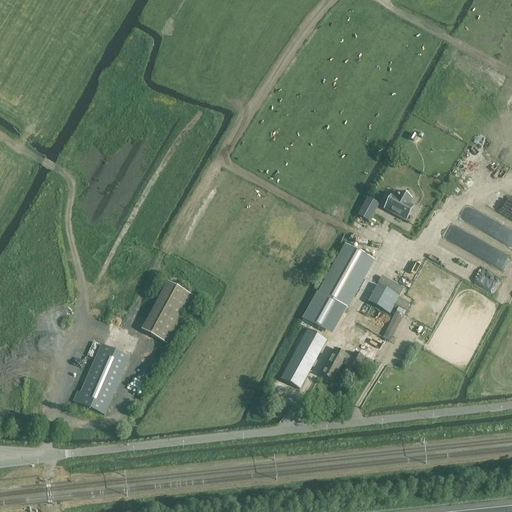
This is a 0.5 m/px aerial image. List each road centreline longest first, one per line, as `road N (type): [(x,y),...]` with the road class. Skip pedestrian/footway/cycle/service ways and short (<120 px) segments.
road 1 (unclassified): [(13,457),(511,405)]
road 2 (track): [(0,133),(71,181),(66,215),(91,325),(58,370),(48,426)]
